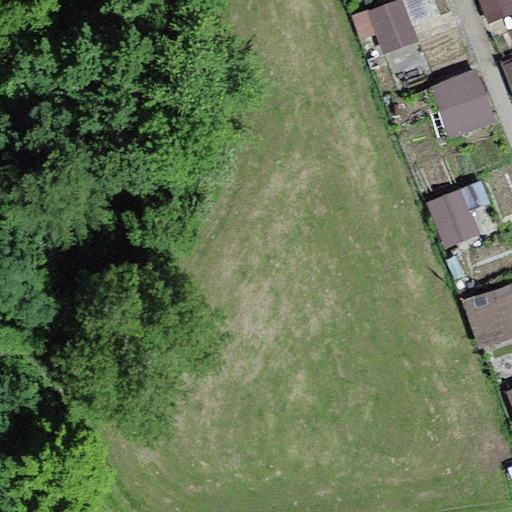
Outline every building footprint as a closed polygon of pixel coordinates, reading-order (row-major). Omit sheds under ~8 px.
[(511,0),(479,0),(490,28),(511,19),(511,0)] [(404,2),(368,17),(385,58),(421,43),(404,2)] [(478,75),(432,93),(450,141),(496,123),(478,75)] [(462,193),(429,206),(446,251),(480,238),(462,193)] [(511,291),(472,306),(488,350),(511,341),(511,291)]
